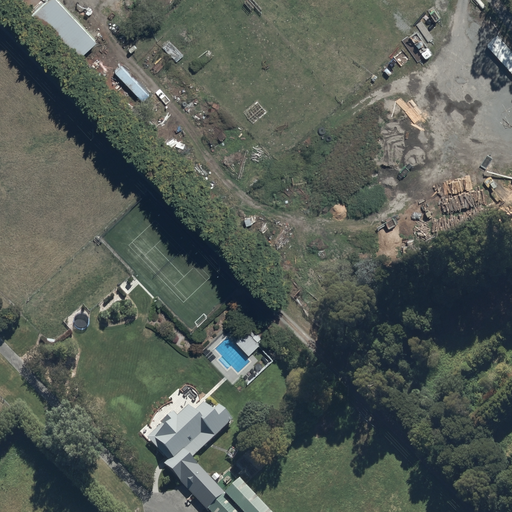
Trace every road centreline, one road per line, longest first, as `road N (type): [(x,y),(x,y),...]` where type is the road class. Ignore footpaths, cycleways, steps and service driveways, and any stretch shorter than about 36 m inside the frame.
road 1 (track): [(0,18),(474,511)]
road 2 (track): [(0,341),(168,511)]
road 3 (track): [(360,398),(286,511)]
